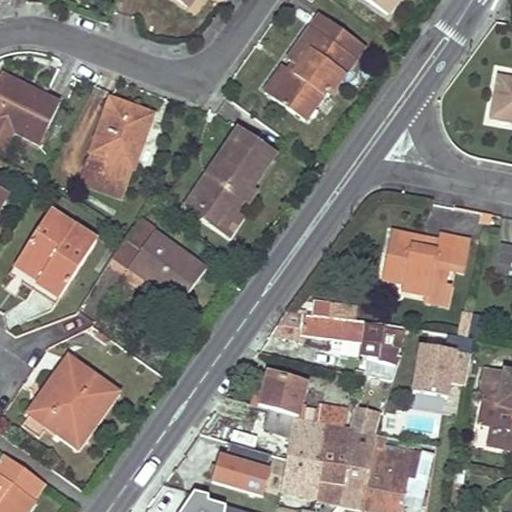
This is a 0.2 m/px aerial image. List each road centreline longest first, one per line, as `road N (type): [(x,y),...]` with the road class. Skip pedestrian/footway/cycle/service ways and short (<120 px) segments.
road 1 (secondary): [(108,511),(380,132)]
road 2 (residential): [(0,33),(38,30),(186,74),(221,56),(260,0)]
road 3 (secondary): [(380,132),(473,0)]
road 4 (residential): [(380,132),(446,174),(511,187)]
